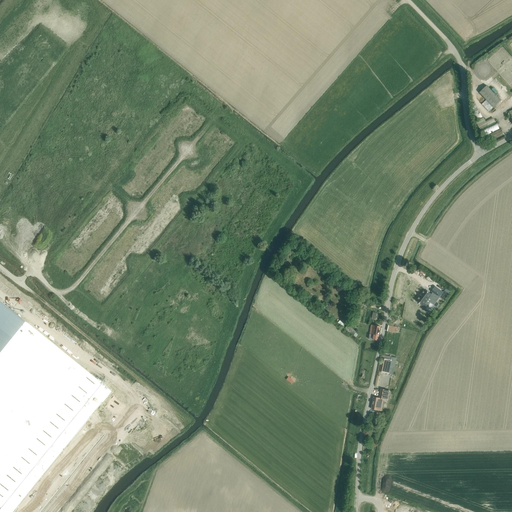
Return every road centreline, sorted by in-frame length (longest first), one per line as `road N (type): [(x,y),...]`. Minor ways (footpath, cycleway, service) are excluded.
road 1 (unclassified): [(353,511),(360,441),(402,247),(432,198),(480,153)]
road 2 (unclassified): [(480,153),(467,124),(459,60),(408,0)]
